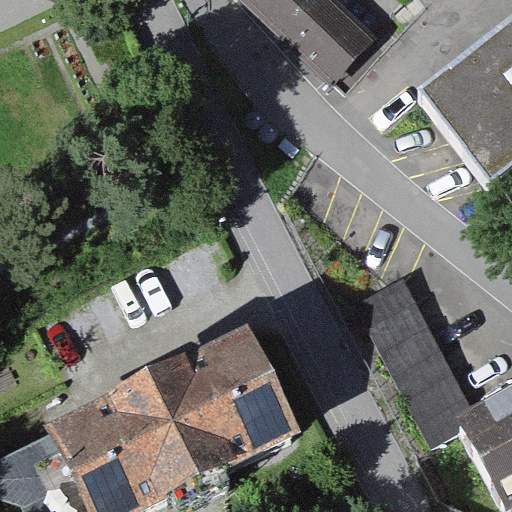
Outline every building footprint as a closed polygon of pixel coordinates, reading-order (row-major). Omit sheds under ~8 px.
[(378,44),(328,0),(226,0),(332,95),(378,44)] [(511,33),(411,113),(486,209),(511,188),(511,33)] [(407,289),(356,314),(426,457),(451,446),(477,432),(407,289)] [(247,346),(41,448),(73,511),(188,511),(302,456),(247,346)] [(511,511),(511,415),(451,446),(484,511),(511,511)]
